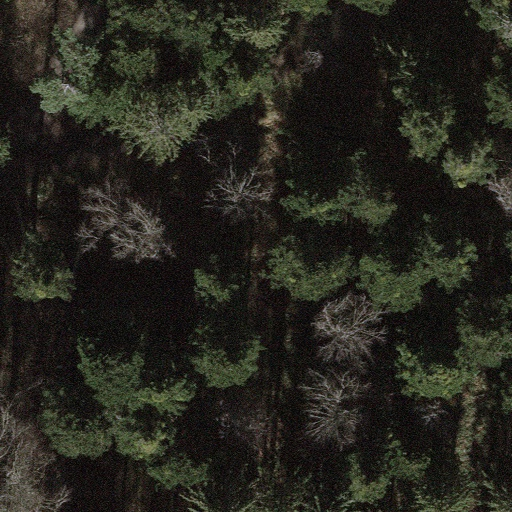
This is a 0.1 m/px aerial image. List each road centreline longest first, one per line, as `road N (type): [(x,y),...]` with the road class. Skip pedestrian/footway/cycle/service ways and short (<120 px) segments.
road 1 (track): [(387,0),(19,164)]
road 2 (track): [(0,176),(19,164),(85,0)]
